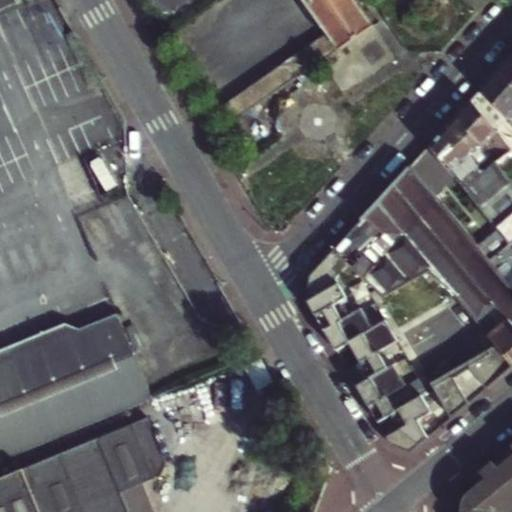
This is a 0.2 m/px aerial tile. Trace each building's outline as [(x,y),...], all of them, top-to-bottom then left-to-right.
[(305,0),(330,35),(293,61),(304,76),(374,27),(355,0),(305,0)] [(511,56),(500,69),(511,82),(511,56)] [(237,122),(304,76),(293,61),(227,108),(237,122)] [(511,82),(500,69),(487,83),(511,111),(511,82)] [(511,115),(511,111),(487,83),(483,88),(509,118),(511,115)] [(483,88),(470,102),(495,131),(509,118),(483,88)] [(470,102),(458,116),(497,163),(511,150),(495,131),(470,102)] [(486,177),(500,166),(497,163),(458,116),(447,129),(486,177)] [(511,214),(511,180),(500,166),(486,177),(447,129),(431,146),(457,178),(471,195),(497,227),(511,214)] [(457,178),(431,146),(413,167),(437,196),(457,178)] [(413,167),(335,250),(351,264),(366,278),(378,265),(368,255),(388,234),(398,243),(439,199),(437,196),(413,167)] [(511,324),(511,287),(491,261),(480,248),(478,245),(439,199),(398,243),(378,265),(366,278),(385,296),(431,271),(457,297),(479,323),(498,307),(501,311),(509,320),(511,324)] [(511,214),(497,227),(498,228),(500,231),(511,244),(511,243),(511,214)] [(500,231),(480,248),(491,261),(510,246),(511,244),(500,231)] [(491,261),(511,287),(511,248),(510,246),(491,261)] [(351,264),(335,250),(311,276),(322,294),(308,302),(319,319),(320,319),(325,326),(323,326),(336,349),(349,341),(369,376),(356,384),(368,406),(369,405),(374,412),(372,413),(389,444),(409,452),(428,436),(418,419),(432,411),(422,394),(395,410),(387,395),(407,383),(394,362),(387,366),(378,350),(398,338),(386,317),(372,324),(361,305),(341,316),(335,306),(349,298),(337,279),(351,264)] [(498,307),(479,323),(498,345),(511,362),(511,324),(509,320),(501,326),(494,317),(501,311),(498,307)] [(0,362),(0,463),(153,399),(117,313),(0,362)] [(500,378),(511,367),(511,362),(498,345),(480,355),(468,362),(432,383),(449,412),(489,387),(500,378)] [(132,511),(124,492),(145,483),(163,476),(169,461),(150,417),(0,479),(0,511),(132,511)] [(455,511),(511,511),(511,446),(458,490),(459,495),(461,499),(459,505),(457,506),(456,507),(455,511)] [(156,511),(145,483),(124,492),(132,511),(156,511)]
